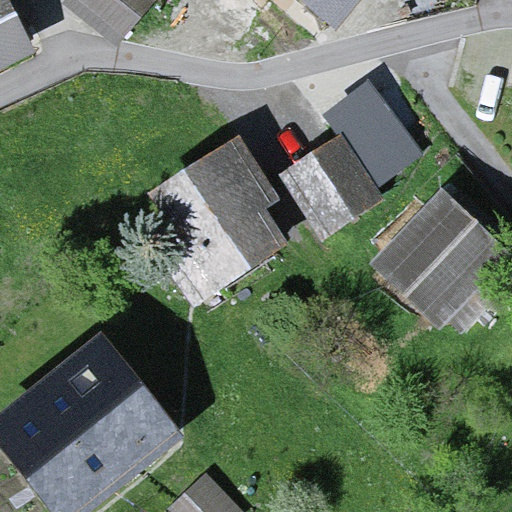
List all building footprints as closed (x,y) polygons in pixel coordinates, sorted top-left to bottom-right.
[(73,0),(72,2),(115,39),(149,0),(73,0)] [(312,0),(333,17),(346,0),(312,0)] [(0,63),(25,51),(0,3),(0,63)] [(416,155),(368,87),(326,117),(374,185),(416,155)] [(235,142),(154,194),(183,240),(167,251),(194,293),(277,239),(258,210),(273,200),(235,142)] [(338,142),(284,176),(321,233),(375,199),(338,142)] [(500,254),(441,199),(378,265),(438,321),(500,254)] [(74,511),(171,436),(99,346),(0,423),(0,436),(60,511),(74,511)] [(234,511),(204,480),(169,511),(234,511)]
